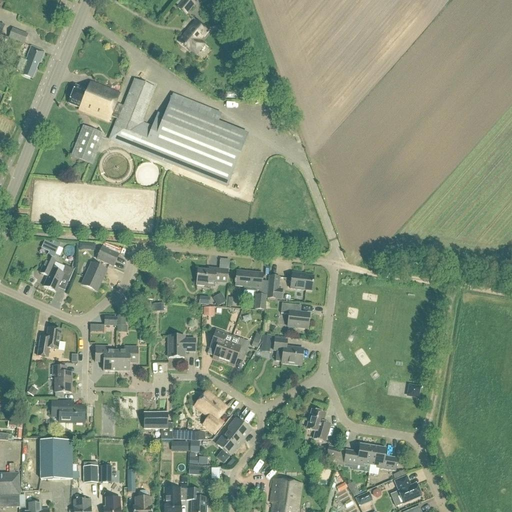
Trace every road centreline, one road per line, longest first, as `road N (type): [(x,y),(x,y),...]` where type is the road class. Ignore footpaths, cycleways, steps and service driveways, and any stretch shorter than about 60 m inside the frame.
road 1 (residential): [(81,321),(122,289),(134,258),(150,247),(335,264),(325,376)]
road 2 (secondary): [(0,221),(88,0)]
road 3 (residential): [(445,511),(416,442),(348,426),(325,376)]
road 4 (track): [(335,264),(511,292)]
road 5 (track): [(452,284),(434,395),(416,442)]
road 6 (residential): [(261,410),(207,378),(161,378),(161,392)]
